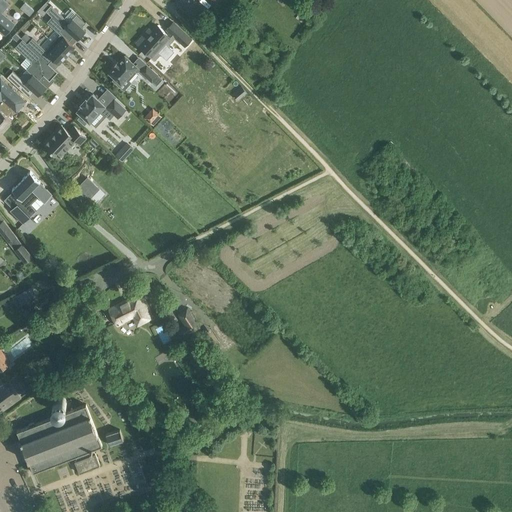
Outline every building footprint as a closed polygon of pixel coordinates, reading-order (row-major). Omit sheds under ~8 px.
[(0,0),(0,28),(6,33),(15,23),(2,13),(3,12),(10,4),(10,3),(6,0),(0,0)] [(30,14),(34,9),(30,6),(26,11),(30,14)] [(41,6),(38,11),(43,16),(47,11),(45,10),(41,6)] [(56,10),(51,15),(52,16),(73,35),(77,39),(86,30),(83,28),(87,24),(77,15),(70,23),(56,10)] [(52,16),(47,22),(60,34),(53,42),(67,55),(75,46),(69,40),(73,35),(52,16)] [(144,34),(136,42),(155,59),(161,52),(167,58),(174,51),(167,45),(175,36),(185,45),(192,38),(173,22),(167,29),(169,31),(167,33),(158,24),(147,36),(144,34)] [(16,32),(12,36),(19,43),(23,38),(21,37),(16,32)] [(27,34),(23,39),(27,43),(31,38),(27,34)] [(31,38),(27,43),(48,62),(53,58),(59,64),(67,55),(53,42),(45,50),(32,37),(31,38)] [(19,43),(15,46),(30,60),(30,63),(26,67),(32,73),(45,85),(57,71),(48,62),(27,43),(23,39),(23,38),(19,43)] [(114,67),(109,72),(115,78),(113,80),(120,86),(127,78),(129,79),(136,72),(134,70),(137,66),(125,55),(120,61),(118,59),(113,65),(114,67)] [(147,64),(141,71),(152,81),(158,74),(147,64)] [(13,70),(8,76),(30,96),(34,91),(39,95),(47,86),(45,85),(32,73),(25,81),(13,70)] [(0,132),(12,119),(7,115),(14,108),(17,110),(26,100),(1,77),(0,78),(0,132)] [(83,104),(77,110),(82,114),(89,120),(90,121),(100,110),(110,119),(114,114),(118,117),(126,108),(114,98),(107,106),(98,98),(93,93),(88,99),(86,97),(81,103),(83,104)] [(82,114),(77,118),(85,125),(89,120),(82,114)] [(69,131),(62,124),(44,143),(59,157),(76,139),(80,143),(86,136),(75,125),(69,131)] [(122,149),(117,154),(122,160),(128,154),(122,149)] [(30,170),(23,178),(14,186),(12,188),(22,198),(17,202),(31,216),(36,210),(32,203),(39,195),(45,201),(53,194),(40,181),(41,180),(33,173),(30,170)] [(78,187),(73,192),(81,203),(88,197),(78,187)] [(17,202),(10,210),(24,223),(31,216),(17,202)] [(0,222),(0,230),(8,241),(16,235),(4,219),(0,222)] [(14,248),(24,262),(32,255),(22,242),(14,248)] [(32,286),(20,293),(25,302),(38,295),(32,286)] [(124,321),(123,319),(132,314),(135,319),(137,318),(140,323),(151,317),(139,293),(127,299),(128,300),(124,302),(124,301),(109,308),(117,324),(124,321)] [(187,308),(179,314),(185,323),(178,328),(184,338),(200,327),(187,308)] [(0,348),(0,369),(0,370),(11,362),(0,348)] [(33,373),(38,379),(49,371),(44,365),(33,373)] [(0,411),(22,396),(20,393),(27,387),(17,373),(10,379),(9,379),(0,385),(0,411)] [(95,452),(93,448),(102,444),(86,403),(67,411),(65,407),(66,406),(66,405),(67,404),(67,403),(67,402),(67,401),(67,400),(67,399),(66,399),(66,398),(65,397),(65,396),(64,396),(63,395),(62,395),(60,395),(59,395),(58,395),(57,395),(56,396),(55,397),(54,397),(54,398),(53,399),(53,400),(53,401),(53,402),(53,403),(53,404),(54,405),(54,406),(55,407),(56,408),(57,408),(59,409),(60,413),(17,430),(33,472),(76,455),(77,459),(75,460),(80,472),(100,464),(95,452)] [(35,409),(51,408),(51,397),(34,398),(35,409)] [(106,434),(110,444),(124,439),(120,429),(106,434)]
